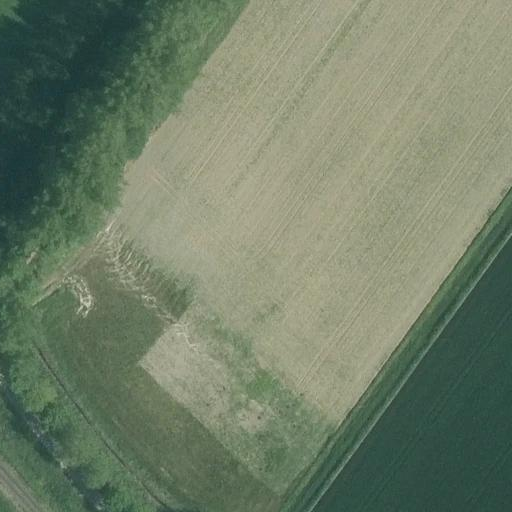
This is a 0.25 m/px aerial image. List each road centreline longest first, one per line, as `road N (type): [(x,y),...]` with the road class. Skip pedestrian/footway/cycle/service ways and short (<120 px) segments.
road 1 (track): [(0,291),(186,0)]
road 2 (unclassified): [(0,378),(105,511)]
